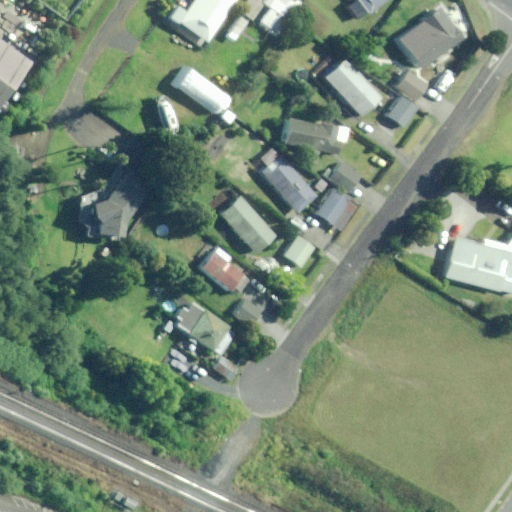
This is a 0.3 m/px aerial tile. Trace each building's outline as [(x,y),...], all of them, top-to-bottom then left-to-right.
[(181,0),(163,26),(192,47),(224,0),(181,0)] [(260,3),(255,0),(243,0),(235,12),(247,21),(260,3)] [(259,0),(259,1),(279,15),(289,0),(259,0)] [(380,0),(350,0),(363,15),(380,0)] [(454,40),(435,16),(425,24),(427,27),(397,49),(413,71),(454,40)] [(284,25),(276,18),(265,32),(273,38),(284,25)] [(0,53),(0,71),(9,60),(0,53)] [(374,97),(337,59),(317,79),(354,117),(374,97)] [(419,86),(399,72),(388,88),(408,101),(419,86)] [(410,109),(394,97),(380,116),(397,128),(410,109)] [(230,117),(221,109),(214,118),(222,125),(230,117)] [(331,128),(277,118),(272,143),(326,153),(331,128)] [(87,196),(63,194),(61,225),(75,226),(74,243),(106,245),(108,219),(142,168),(117,152),(87,196)] [(310,196),(275,156),(255,174),(290,214),(310,196)] [(352,177),(332,164),(322,179),(342,193),(352,177)] [(351,207),(325,190),(309,215),(335,232),(351,207)] [(268,236),(232,197),(212,216),(248,254),(268,236)] [(511,230),(507,237),(510,239),(501,251),(494,249),(496,240),(482,236),(479,246),(449,237),(438,277),(506,296),(511,274),(511,230)] [(309,247),(293,236),(278,256),(294,268),(309,247)] [(223,257),(211,247),(194,269),(228,296),(241,280),(218,262),(223,257)] [(257,313),(236,298),(225,314),(245,328),(257,313)] [(229,333),(184,301),(167,324),(213,356),(229,333)] [(233,369),(216,356),(207,368),(224,381),(233,369)] [(132,502),(123,497),(119,504),(128,509),(132,502)]
